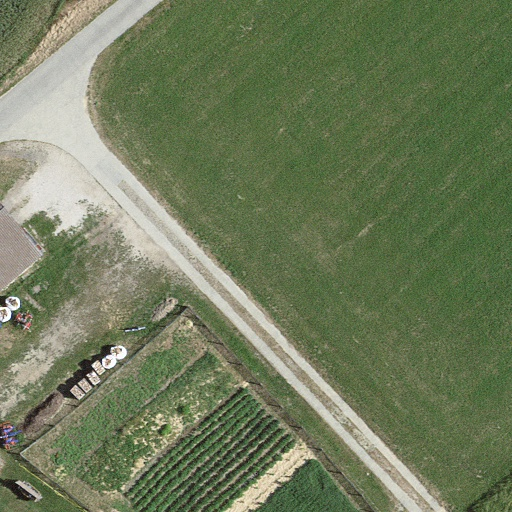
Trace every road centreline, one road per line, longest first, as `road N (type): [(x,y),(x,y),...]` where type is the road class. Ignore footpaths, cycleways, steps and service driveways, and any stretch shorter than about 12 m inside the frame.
road 1 (track): [(59,85),(438,511)]
road 2 (track): [(155,0),(59,85)]
